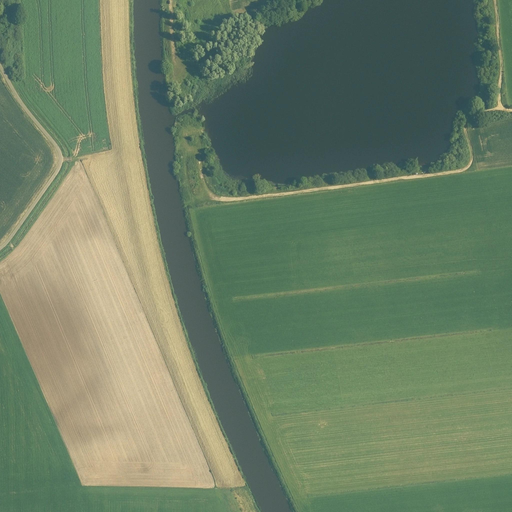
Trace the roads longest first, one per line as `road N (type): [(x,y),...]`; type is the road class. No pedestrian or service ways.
road 1 (track): [(198,140),(209,188),(223,202),(460,170),(470,155),(463,130),(469,119),(497,109)]
road 2 (unclassified): [(0,248),(60,162),(0,67)]
